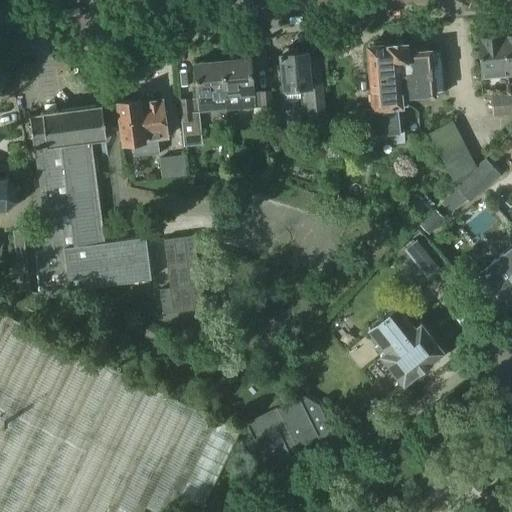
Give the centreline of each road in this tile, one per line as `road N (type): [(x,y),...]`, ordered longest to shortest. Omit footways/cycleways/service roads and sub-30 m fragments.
road 1 (residential): [(0,32),(352,0)]
road 2 (residential): [(509,349),(252,511)]
